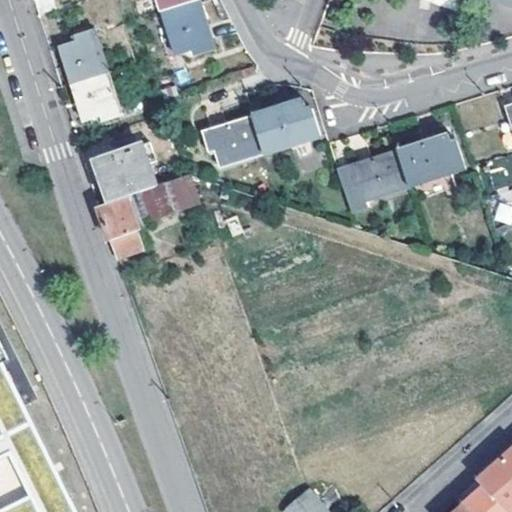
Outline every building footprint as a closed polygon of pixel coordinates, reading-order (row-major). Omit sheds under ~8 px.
[(158,0),(162,11),(162,10),(197,0),(158,0)] [(197,0),(162,10),(162,11),(175,57),(177,56),(179,61),(215,50),(199,0),(197,0)] [(59,40),(61,45),(59,46),(70,83),(110,70),(97,29),(59,40)] [(110,70),(70,83),(82,121),(84,120),(85,125),(123,113),(110,70)] [(253,116),(264,154),(320,137),(311,111),(307,112),(304,100),(253,116)] [(264,154),(253,116),(202,132),(213,167),(218,166),(219,168),(264,154)] [(461,167),(449,133),(398,150),(410,187),(455,172),(454,170),(461,167)] [(97,162),(111,203),(127,197),(142,192),(156,187),(142,146),(97,162)] [(410,187),(398,150),(347,168),(360,202),(365,200),(365,202),(410,187)] [(156,187),(142,192),(152,221),(201,203),(192,176),(190,175),(188,176),(156,187)] [(111,203),(100,207),(117,259),(145,249),(127,197),(111,203)] [(495,221),(511,224),(511,217),(511,206),(498,204),(495,221)] [(0,511),(73,511),(2,367),(8,364),(0,347),(0,511)] [(506,511),(511,511),(511,451),(486,474),(478,481),(485,489),(506,511)] [(506,511),(485,489),(463,508),(466,511),(506,511)] [(325,511),(308,491),(283,511),(325,511)]
